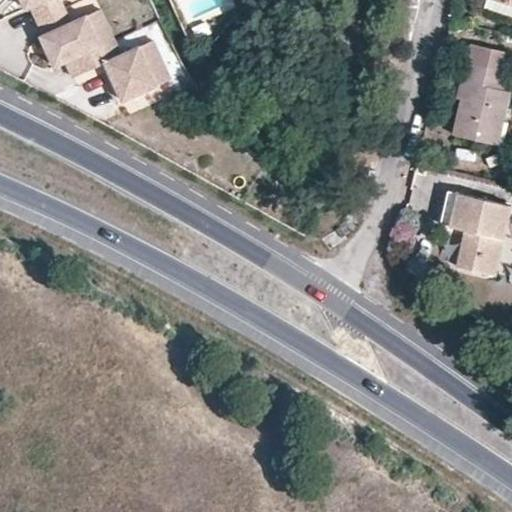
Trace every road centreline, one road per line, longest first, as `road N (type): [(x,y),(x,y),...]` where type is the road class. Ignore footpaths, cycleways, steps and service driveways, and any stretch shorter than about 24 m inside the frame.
road 1 (residential): [(436,0),(343,279),(330,288),(0,106)]
road 2 (primary): [(0,184),(170,266),(511,478)]
